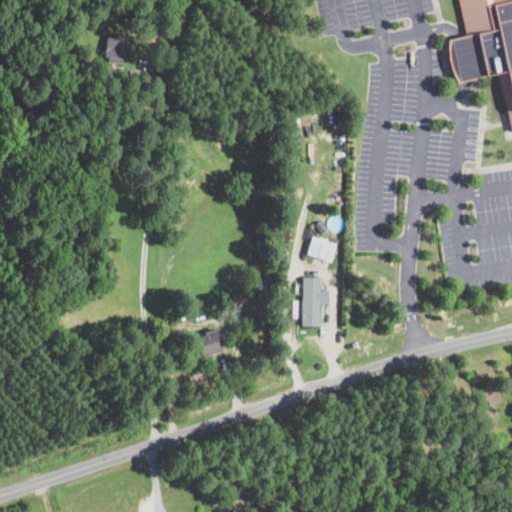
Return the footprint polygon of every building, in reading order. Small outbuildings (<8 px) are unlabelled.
[(511,0),(511,132),(511,133),(498,73),(457,82),(452,72),(449,62),(447,49),(448,40),(466,36),(458,0),(511,0)] [(154,24),(149,33),(140,28),(146,19),(154,24)] [(120,34),(119,38),(129,39),(126,63),(103,61),(106,37),(112,37),(112,34),(120,34)] [(225,170),(219,176),(192,148),(198,142),(225,170)] [(331,262),(313,257),(319,238),(336,243),(331,262)] [(327,290),(320,290),(320,276),(302,276),(301,325),(319,325),(320,303),(327,303),(327,290)] [(289,341),(286,325),(305,321),(304,314),(322,310),(326,334),(289,341)] [(219,335),(224,334),(227,345),(223,347),(224,351),(200,357),(194,337),(217,330),(219,335)] [(444,452),(431,452),(431,444),(444,444),(444,452)] [(342,466),(338,466),(337,460),(345,459),(373,457),(374,464),(342,466)] [(298,491),(295,498),(285,494),(288,487),(298,491)]
